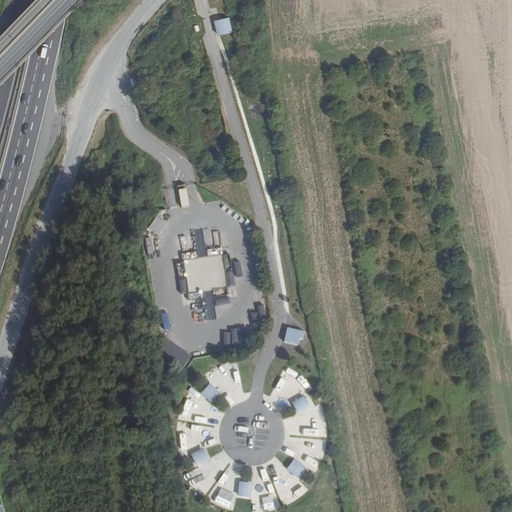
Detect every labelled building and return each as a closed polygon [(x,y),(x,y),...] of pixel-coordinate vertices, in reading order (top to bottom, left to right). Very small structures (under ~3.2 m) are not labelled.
[(230,18),(214,21),(220,47),(236,44),(230,18)] [(157,217),(148,229),(157,236),(166,223),(157,217)] [(228,294),(214,296),(215,305),(229,304),(228,294)] [(155,352),(180,371),(191,358),(166,338),(155,352)] [(221,394),(211,385),(201,395),(211,404),(221,394)] [(305,396),(292,403),(299,415),(311,409),(305,396)] [(307,413),(310,425),(324,421),(321,409),(307,413)] [(191,455),(196,467),(209,462),(204,449),(191,455)] [(295,459),(287,470),(298,479),(306,469),(295,459)] [(239,483),(238,497),(251,499),(253,484),(239,483)]
